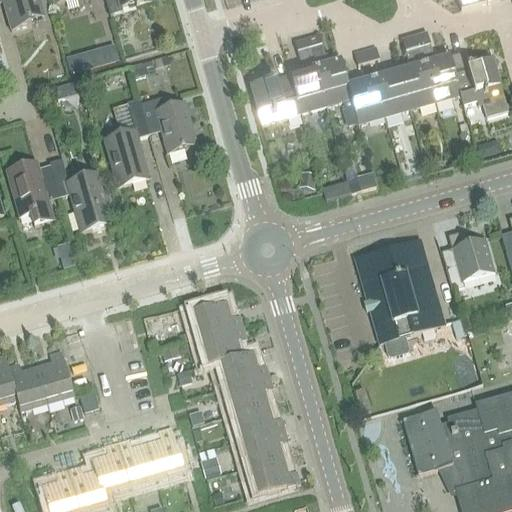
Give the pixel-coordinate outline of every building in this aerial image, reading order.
[(0,0),(0,5),(3,5),(11,34),(30,28),(32,34),(47,30),(38,0),(0,0)] [(104,0),(110,18),(121,15),(120,11),(135,7),(136,11),(156,5),(154,0),(104,0)] [(499,0),(457,0),(461,14),(500,2),(499,0)] [(427,35),(416,38),(419,50),(430,47),(427,35)] [(319,38),(307,42),(326,110),(351,103),(352,102),(348,88),(341,63),(328,67),(319,38)] [(416,38),(405,41),(409,54),(419,50),(416,38)] [(303,74),(289,78),(289,79),(300,117),(326,110),(307,42),(294,45),(303,74)] [(430,47),(419,50),(424,67),(435,106),(460,99),(461,99),(450,59),(435,64),(430,47)] [(376,49),(365,52),(369,66),(380,63),(376,51),(376,49)] [(414,70),(399,74),(410,113),(435,106),(424,67),(419,50),(409,54),(414,70)] [(365,52),(354,56),(354,57),(357,70),(369,66),(365,52)] [(463,56),(450,59),(461,99),(460,99),(463,109),(477,105),(478,109),(482,108),(486,121),(508,115),(504,101),(493,62),(467,69),(463,56)] [(399,74),(373,81),(384,121),(410,113),(399,74)] [(262,86),(250,89),(261,128),(288,121),(300,117),(289,79),(277,83),(276,82),(273,83),(272,77),(268,78),(269,84),(266,85),(264,79),(261,80),(262,86)] [(373,81),(348,88),(352,102),(351,103),(358,128),(359,128),(384,121),(373,81)] [(140,108),(147,133),(159,130),(167,158),(198,149),(185,106),(165,112),(162,101),(140,108)] [(105,144),(118,190),(149,181),(137,142),(149,139),(147,133),(140,108),(128,111),(127,108),(113,112),(121,139),(105,144)] [(50,166),(50,169),(60,201),(71,198),(82,236),(113,227),(104,195),(100,196),(95,178),(68,186),(62,163),(50,166)] [(48,204),(60,201),(50,169),(39,172),(37,166),(6,175),(19,221),(31,218),(34,229),(54,224),(48,204)] [(456,269),(446,272),(452,295),(464,291),(462,286),(495,277),(485,240),(467,245),(464,235),(448,240),(452,254),(456,269)] [(420,243),(355,262),(379,348),(384,346),(388,359),(391,361),(407,356),(409,353),(405,340),(445,329),(420,243)] [(224,308),(190,318),(197,345),(241,332),(238,321),(229,324),(224,308)] [(241,332),(197,345),(205,372),(217,369),(216,368),(240,361),(236,346),(245,344),(241,332)] [(216,368),(217,369),(224,394),(268,381),(265,370),(256,372),(252,358),(240,361),(216,368)] [(47,410),(74,403),(61,359),(50,362),(53,371),(37,375),(47,410)] [(0,411),(17,406),(8,374),(5,362),(0,363),(0,411)] [(20,418),(47,410),(37,375),(22,379),(20,371),(8,374),(17,406),(20,418)] [(268,381),(224,394),(232,420),(268,410),(263,395),(271,393),(268,381)] [(437,416),(403,426),(419,482),(443,475),(454,497),(456,496),(461,511),(511,511),(511,398),(476,409),(478,415),(448,423),(449,428),(441,430),(437,416)] [(94,400),(79,404),(84,420),(99,416),(94,400)] [(239,447),(284,434),(281,423),(272,425),(268,410),(232,420),(239,447)] [(184,479),(171,433),(159,437),(161,446),(146,450),(156,487),(184,479)] [(247,474),(283,463),(279,448),(287,446),(284,434),(239,447),(247,474)] [(130,494),(156,487),(146,450),(130,455),(128,446),(117,449),(130,494)] [(103,502),(130,494),(117,449),(106,453),(108,461),(93,466),(96,477),(103,502)] [(254,500),(299,487),(296,476),(287,479),(283,463),(247,474),(254,500)] [(67,476),(77,511),(106,511),(103,502),(96,477),(81,481),(79,472),(67,476)] [(43,492),(48,511),(77,511),(67,476),(56,479),(58,488),(43,492)]
